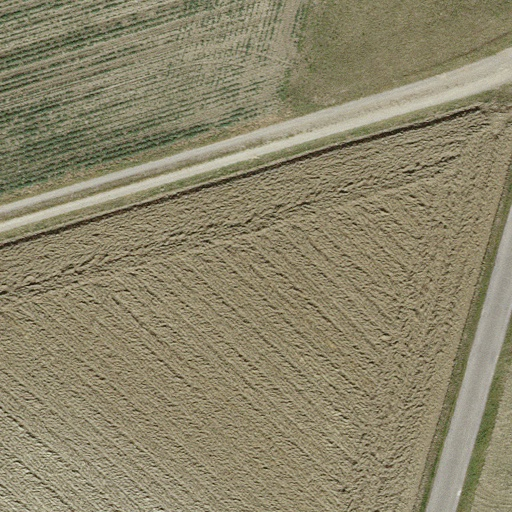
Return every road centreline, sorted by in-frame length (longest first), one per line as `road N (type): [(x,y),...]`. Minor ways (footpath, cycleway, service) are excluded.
road 1 (track): [(511,59),(0,216)]
road 2 (track): [(511,216),(429,511)]
